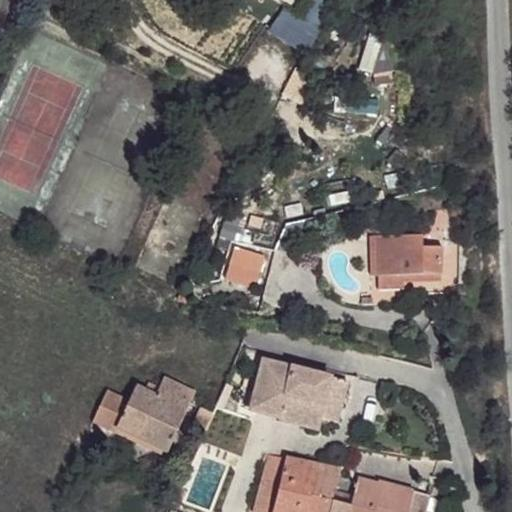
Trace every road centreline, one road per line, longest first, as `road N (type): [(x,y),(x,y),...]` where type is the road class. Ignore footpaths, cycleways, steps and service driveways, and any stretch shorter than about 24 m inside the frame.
road 1 (unknown): [(483,511),(454,409),(436,380),(245,329)]
road 2 (unclassified): [(499,0),(511,220)]
